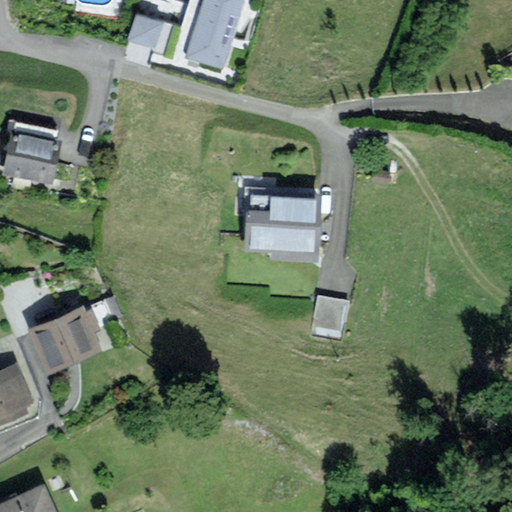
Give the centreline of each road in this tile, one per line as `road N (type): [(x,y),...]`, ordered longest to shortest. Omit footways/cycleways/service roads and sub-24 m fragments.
road 1 (residential): [(0,42),(319,118)]
road 2 (track): [(511,304),(472,269),(393,143),(347,123),(322,125)]
